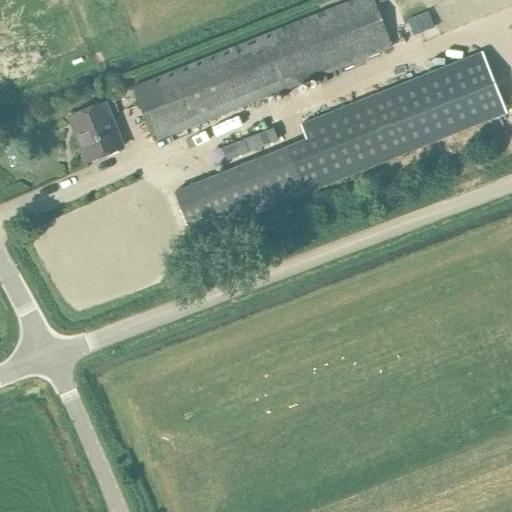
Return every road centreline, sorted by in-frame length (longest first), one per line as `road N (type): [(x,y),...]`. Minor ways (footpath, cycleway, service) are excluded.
road 1 (unclassified): [(48,358),(511,182)]
road 2 (unclassified): [(116,511),(48,358)]
